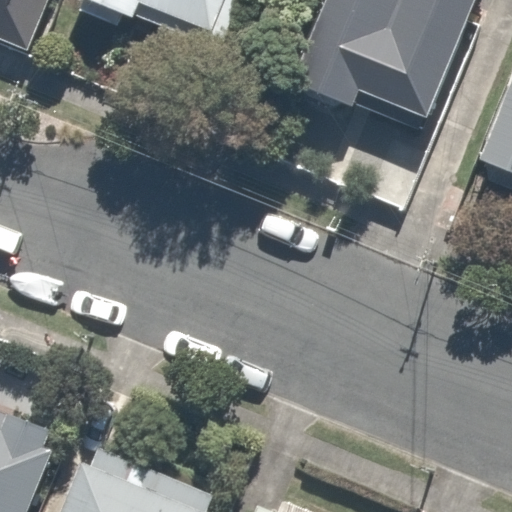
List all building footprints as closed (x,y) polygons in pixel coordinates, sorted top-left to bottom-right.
[(56,0),(0,0),(0,42),(33,57),(56,0)] [(80,0),(81,0),(91,5),(86,18),(126,33),(130,21),(142,25),(143,22),(225,57),(247,0),(80,0)] [(362,110),(424,135),(429,123),(436,126),(486,0),(335,0),(299,90),(308,94),(315,110),(334,117),(348,109),(360,114),(362,110)] [(511,104),(487,166),(493,169),(495,186),(511,193),(511,104)] [(0,511),(39,511),(63,455),(54,452),(61,435),(21,420),(22,417),(0,408),(0,511)] [(216,511),(222,499),(108,453),(101,471),(92,467),(73,511),(216,511)]
